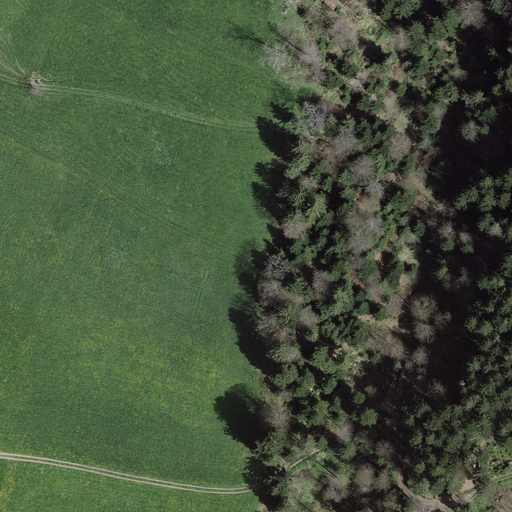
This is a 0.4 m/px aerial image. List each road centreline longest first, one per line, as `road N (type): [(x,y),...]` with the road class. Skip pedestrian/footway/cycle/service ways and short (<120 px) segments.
road 1 (track): [(0,457),(241,491),(390,410),(402,425),(405,496),(428,504),(511,473)]
road 2 (track): [(0,78),(258,129),(312,114),(388,23),(438,12),(449,0)]
